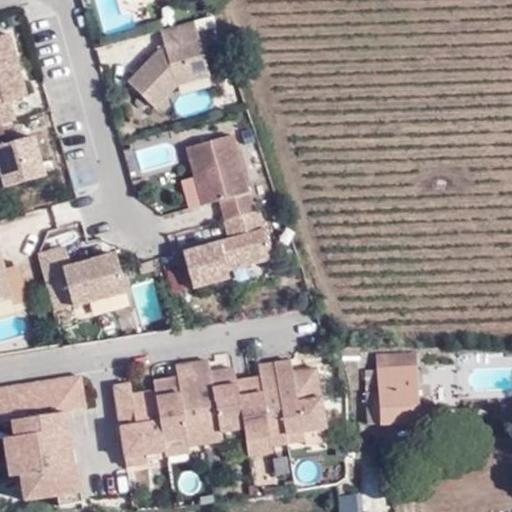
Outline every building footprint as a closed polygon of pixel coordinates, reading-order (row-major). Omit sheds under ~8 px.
[(163,49),(155,51),(125,82),(152,108),(175,84),(207,75),(192,20),(157,30),(163,49)] [(8,100),(17,98),(8,67),(16,65),(7,33),(0,35),(0,121),(13,118),(8,100)] [(25,96),(16,65),(8,67),(17,98),(25,96)] [(4,143),(0,128),(0,179),(2,187),(42,175),(31,136),(4,143)] [(231,133),(185,145),(201,203),(218,198),(224,217),(253,210),(231,133)] [(257,209),(223,218),(228,237),(225,238),(225,241),(218,243),(218,240),(181,250),(191,285),(227,276),(225,269),(271,256),(264,228),(262,228),(257,209)] [(47,285),(64,281),(71,305),(124,290),(113,253),(69,266),(63,246),(38,253),(39,254),(47,285)] [(38,253),(36,254),(44,286),(47,285),(39,254),(38,253)] [(0,299),(10,297),(0,261),(0,299)] [(416,407),(413,352),(378,353),(379,392),(367,393),(366,425),(426,423),(426,407),(416,407)] [(242,426),(234,378),(233,366),(210,369),(208,359),(190,361),(203,440),(221,437),(219,428),(242,426)] [(291,371),(289,360),(272,362),(285,440),(302,439),(301,430),(323,427),(313,367),(291,371)] [(184,442),(203,440),(190,361),(174,363),(176,375),(151,378),(153,389),(161,437),(183,434),(184,442)] [(285,440),(272,362),(258,364),(255,364),(256,375),(234,378),(242,426),(244,438),(265,435),(266,443),(285,440)] [(0,384),(0,417),(9,416),(64,409),(85,406),(79,373),(0,384)] [(111,383),(123,461),(141,459),(141,451),(163,448),(161,437),(153,389),(130,391),(129,380),(111,383)] [(72,462),(64,409),(9,416),(12,434),(2,435),(8,472),(18,471),(21,496),(56,491),(56,501),(80,498),(75,463),(72,462)]
